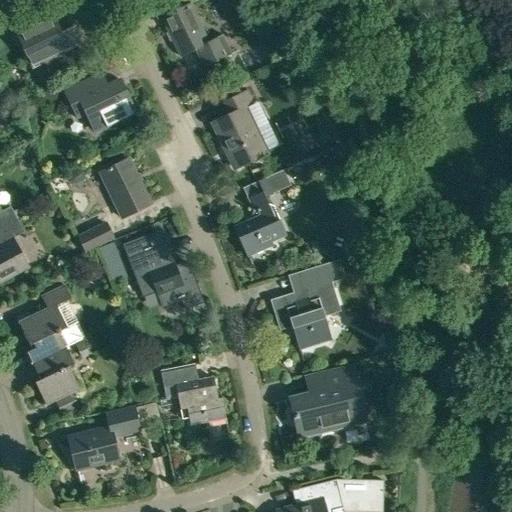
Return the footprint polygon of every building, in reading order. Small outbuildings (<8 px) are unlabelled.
[(173,0),(178,10),(161,18),(180,57),(195,50),(203,67),(231,54),(222,35),(207,42),(189,4),(198,0),(173,0)] [(53,72),(79,60),(85,58),(79,44),(72,27),(60,33),(49,9),(13,25),(30,63),(45,56),(53,72)] [(77,117),(86,113),(95,132),(134,113),(119,81),(94,93),(87,80),(65,91),(77,117)] [(59,94),(56,86),(38,95),(41,102),(58,94),(59,94)] [(229,115),(212,123),(235,169),(274,150),(274,149),(265,153),(243,108),(252,104),(246,91),(223,102),(229,115)] [(128,160),(99,174),(121,218),(150,204),(128,160)] [(285,169),(223,197),(223,198),(243,190),(252,211),(252,215),(254,219),(249,221),(249,220),(233,227),(243,246),(244,245),(253,266),(254,265),(250,255),(265,249),(264,246),(287,236),(279,221),(276,222),(274,216),(276,215),(273,207),(267,204),(264,198),(292,185),(285,169)] [(0,228),(16,220),(10,207),(0,212),(0,228)] [(16,220),(0,228),(0,283),(28,268),(13,239),(24,233),(16,220)] [(107,223),(87,233),(79,236),(86,250),(113,237),(111,233),(107,223)] [(128,257),(143,296),(159,290),(165,306),(200,293),(188,262),(175,267),(166,242),(128,257)] [(289,276),(294,293),(271,300),(280,331),(292,327),(300,351),(332,341),(325,317),(341,312),(333,284),(346,279),(340,260),(289,276)] [(31,364),(65,348),(67,347),(59,332),(67,328),(56,305),(69,299),(63,286),(41,297),(47,309),(18,323),(29,345),(32,343),(35,348),(26,353),(31,364)] [(90,337),(75,345),(82,359),(97,351),(90,337)] [(65,348),(31,364),(37,375),(41,374),(43,378),(34,383),(45,405),(78,389),(68,367),(73,365),(65,348)] [(190,425),(226,418),(222,398),(217,399),(213,377),(192,381),(189,367),(195,365),(161,371),(166,399),(178,396),(180,410),(187,408),(190,425)] [(321,432),(320,428),(364,417),(365,421),(366,421),(361,396),(355,398),(352,386),(358,385),(353,366),(323,373),(327,391),(290,399),(295,418),(298,417),(303,436),(321,432)] [(109,427),(67,438),(76,470),(118,460),(112,436),(140,429),(134,408),(106,415),(109,427)] [(300,489),(300,490),(305,489),(308,503),(279,511),(385,511),(387,480),(337,480),(300,489)]
